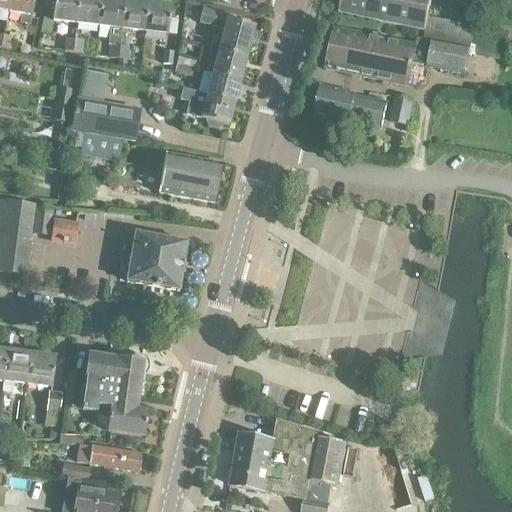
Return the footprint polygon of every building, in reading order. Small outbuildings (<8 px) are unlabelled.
[(0,0),(0,21),(6,23),(8,12),(10,13),(12,0),(0,0)] [(35,0),(12,0),(10,13),(23,15),(22,23),(30,25),(32,17),(35,0)] [(55,0),(53,21),(76,24),(79,0),(55,0)] [(102,0),(79,0),(76,24),(100,27),(102,0)] [(109,47),(111,47),(120,48),(122,30),(126,1),(116,0),(102,0),(100,27),(111,28),(109,47)] [(475,28),(429,18),(433,0),(343,0),(341,12),(425,30),(423,39),(471,46),(475,28)] [(122,30),(145,33),(148,4),(126,1),(122,30)] [(172,7),(148,4),(145,33),(168,35),(170,19),(172,7)] [(187,7),(185,16),(191,17),(193,9),(187,7)] [(224,29),(219,51),(247,59),(255,27),(229,20),(230,17),(202,9),(199,22),(224,29)] [(336,28),(327,70),(410,87),(414,64),(467,74),(471,50),(418,39),(417,45),(336,28)] [(2,50),(10,52),(13,39),(4,37),(2,50)] [(64,53),(73,54),(74,41),(65,39),(64,53)] [(74,41),(73,54),(82,55),(83,42),(74,41)] [(111,47),(110,59),(119,60),(120,48),(111,47)] [(119,60),(128,61),(128,56),(129,49),(120,48),(119,60)] [(241,81),(247,59),(219,51),(213,74),(241,81)] [(165,53),(163,71),(171,72),(173,54),(165,53)] [(179,58),(178,65),(198,70),(200,63),(179,58)] [(178,65),(175,74),(196,79),(198,70),(178,65)] [(80,102),(102,105),(107,77),(85,74),(80,102)] [(235,102),(241,81),(213,74),(207,95),(235,102)] [(355,93),(323,85),(315,116),(348,124),(348,121),(381,129),(388,103),(355,95),(355,93)] [(229,126),(235,102),(207,95),(184,89),(181,102),(196,106),(194,116),(206,120),(208,126),(220,129),(225,125),(229,126)] [(55,99),(73,102),(74,94),(56,91),(55,99)] [(397,98),(391,122),(408,126),(414,102),(397,98)] [(69,125),(73,102),(55,99),(51,122),(69,125)] [(140,111),(102,105),(80,102),(77,101),(72,132),(84,134),(92,135),(122,140),(135,142),(140,111)] [(67,126),(54,124),(51,146),(64,148),(67,126)] [(72,132),(66,172),(86,175),(92,135),(84,134),(72,132)] [(48,171),(61,173),(64,153),(51,151),(48,171)] [(165,154),(161,176),(217,186),(221,165),(165,154)] [(213,204),(217,186),(161,176),(158,194),(213,204)] [(0,201),(0,274),(26,278),(35,208),(36,206),(0,201)] [(53,205),(38,203),(34,232),(48,234),(53,205)] [(54,223),(52,242),(66,244),(67,242),(74,243),(76,226),(54,223)] [(187,244),(135,235),(126,283),(178,292),(187,244)] [(3,382),(3,384),(2,394),(12,395),(13,385),(27,387),(31,354),(7,351),(3,382)] [(55,357),(31,354),(27,387),(51,390),(55,357)] [(87,356),(84,381),(119,385),(123,357),(119,357),(118,355),(115,354),(112,354),(109,354),(109,358),(87,355),(87,356)] [(123,357),(119,385),(117,402),(139,405),(142,383),(145,383),(145,375),(147,374),(148,372),(149,371),(149,367),(149,366),(149,364),(147,360),(145,358),(143,357),(142,356),(138,356),(135,356),(133,357),(131,358),(123,357)] [(97,407),(110,408),(116,409),(117,402),(119,385),(84,381),(83,385),(85,385),(81,412),(97,414),(97,407)] [(67,383),(64,409),(78,411),(80,386),(67,383)] [(56,442),(62,396),(50,395),(45,428),(51,429),(50,441),(56,442)] [(117,402),(116,409),(110,408),(106,434),(144,439),(148,411),(138,410),(139,405),(117,402)] [(0,436),(8,437),(10,423),(0,422),(0,436)] [(274,441),(238,435),(229,489),(266,496),(267,495),(303,502),(306,503),(309,483),(310,483),(319,439),(320,434),(278,422),(274,441)] [(59,446),(78,447),(82,447),(83,437),(60,436),(59,446)] [(310,483),(332,488),(339,489),(347,445),(319,439),(310,483)] [(91,448),(82,447),(78,447),(76,464),(89,466),(89,467),(138,475),(141,454),(91,446),(91,448)] [(61,479),(87,483),(90,470),(63,465),(61,479)] [(309,483),(306,503),(328,507),(329,505),(332,488),(310,483),(309,483)] [(77,489),(72,511),(115,511),(118,495),(77,489)] [(328,507),(306,503),(303,502),(302,511),(328,511),(330,505),(329,505),(328,507)]
